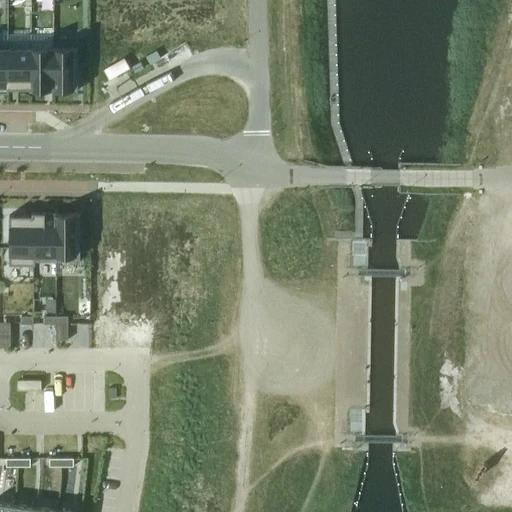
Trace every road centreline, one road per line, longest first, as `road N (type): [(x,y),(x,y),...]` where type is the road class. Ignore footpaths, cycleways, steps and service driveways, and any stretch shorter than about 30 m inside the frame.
road 1 (tertiary): [(511,331),(485,356),(309,359),(262,297),(252,268),(255,164)]
road 2 (tertiary): [(0,146),(207,151),(255,164)]
road 3 (tertiary): [(255,164),(284,177),(472,178)]
road 4 (residential): [(255,164),(254,0)]
